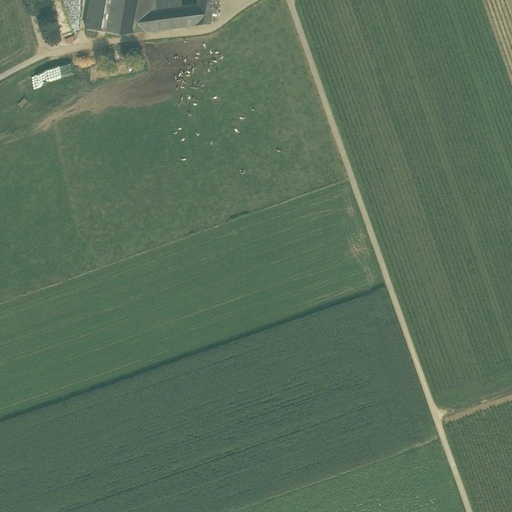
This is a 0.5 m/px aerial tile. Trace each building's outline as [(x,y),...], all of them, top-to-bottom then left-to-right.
[(119,36),(120,36),(126,0),(90,0),(85,30),(119,36)] [(126,0),(120,36),(209,25),(212,8),(198,5),(198,7),(183,9),(147,13),(149,0),(126,0)] [(181,0),(149,0),(147,13),(183,9),(181,0)] [(32,90),(0,111),(0,125),(38,99),(32,90)] [(443,511),(458,511),(449,486),(436,490),(443,511)]
